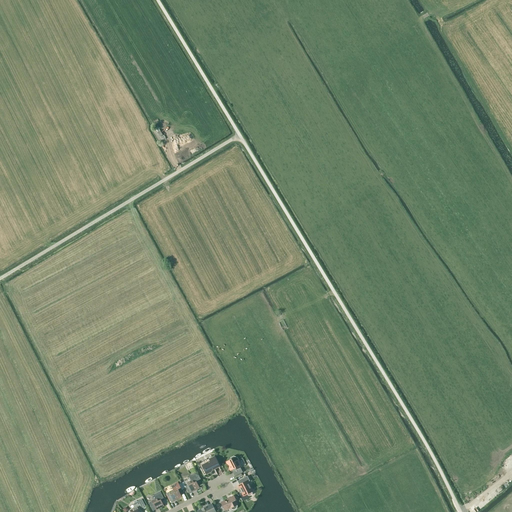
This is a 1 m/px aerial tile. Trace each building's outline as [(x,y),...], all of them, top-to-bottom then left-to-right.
[(153,130),(159,142),(166,139),(164,135),(162,136),(160,132),(164,129),(162,125),(157,128),(153,130)] [(230,458),(231,459),(226,462),(231,472),(232,471),(235,476),(242,472),(240,468),(242,467),(239,460),(237,457),(233,456),(230,458)] [(214,457),(209,459),(210,461),(202,465),(207,474),(211,472),(211,471),(219,467),(214,457)] [(195,473),(192,475),(190,476),(191,476),(189,477),(190,479),(183,482),(185,485),(184,485),(189,493),(195,490),(194,490),(199,488),(198,484),(198,483),(200,482),(199,480),(201,479),(198,475),(196,475),(195,473)] [(237,481),(239,485),(238,485),(244,496),(247,494),(248,495),(249,496),(250,496),(251,495),(252,494),(252,493),(251,492),(252,492),(252,490),(250,486),(248,482),(250,481),(247,476),(237,481)] [(177,483),(175,484),(171,486),(172,488),(173,490),(172,490),(172,491),(167,494),(171,503),(177,500),(177,499),(181,497),(182,497),(180,494),(180,492),(182,491),(181,489),(179,484),(178,483),(177,483)] [(153,495),(155,499),(154,500),(149,503),(153,511),(156,510),(156,509),(163,506),(164,506),(162,503),(162,501),(164,500),(160,492),(153,495)] [(227,500),(227,501),(221,504),(225,510),(230,507),(230,508),(231,509),(232,509),(233,510),(234,510),(235,509),(236,509),(237,508),(237,507),(237,506),(237,505),(235,501),(236,501),(234,497),(227,500)] [(472,508),(476,511),(487,502),(483,498),(472,508)] [(142,500),(133,504),(135,508),(130,511),(142,511),(142,510),(146,508),(142,500)]
